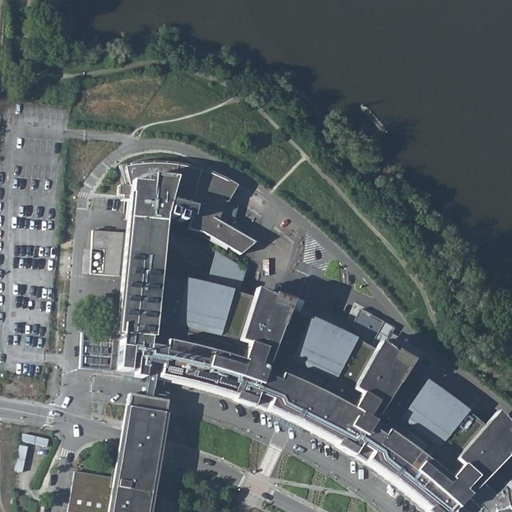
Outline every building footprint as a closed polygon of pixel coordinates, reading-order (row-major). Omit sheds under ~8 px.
[(142,375),(144,376),(151,377),(180,382),(191,388),(191,385),(199,390),(199,387),(208,392),(216,392),(215,394),(224,395),(224,397),(232,397),(232,399),(240,400),(240,402),(248,403),(248,405),(256,406),(256,408),(264,409),(264,411),(273,413),(275,409),(292,416),(306,423),(304,427),(303,429),(311,431),(311,433),(319,435),(319,437),(327,440),(326,441),(334,444),(334,446),(342,448),(341,450),(349,453),(348,455),(356,457),(356,459),(363,462),(363,464),(371,467),(373,465),(379,469),(378,471),(377,474),(384,477),(384,479),(391,482),(391,484),(398,487),(397,489),(405,493),(404,495),(412,498),(411,500),(418,504),(417,506),(425,510),(427,508),(429,511),(428,511),(450,511),(453,509),(456,511),(511,511),(511,487),(509,490),(490,471),(511,450),(511,448),(511,428),(493,413),(481,426),(466,413),(467,412),(425,380),(423,382),(405,370),(410,362),(394,352),(392,355),(383,347),(387,338),(392,329),(360,312),(349,335),(313,319),(301,314),(300,316),(287,310),(290,302),(272,296),(271,298),(254,290),(251,299),(237,294),(238,292),(191,280),(158,272),(163,218),(174,221),(182,222),(189,219),(186,229),(201,233),(239,255),(253,243),(216,222),(219,214),(214,215),(218,205),(226,203),(235,186),(224,179),(212,174),(200,170),(185,166),(170,164),(160,163),(142,163),(128,165),(127,163),(117,165),(118,171),(123,169),(127,187),(117,185),(116,195),(120,196),(120,201),(127,202),(123,233),(92,230),(89,274),(120,275),(114,335),(80,332),(79,369),(123,372),(123,375),(132,377),(132,378),(141,379),(142,375)] [(390,348),(401,352),(404,345),(393,341),(390,348)] [(151,377),(144,376),(140,402),(147,402),(151,377)] [(463,398),(459,403),(469,411),(473,406),(463,398)] [(163,405),(147,402),(140,402),(127,399),(120,439),(119,446),(113,479),(116,480),(115,481),(110,480),(110,478),(74,471),(72,482),(73,482),(73,486),(72,485),(66,511),(144,511),(146,502),(152,503),(154,495),(147,493),(149,485),(150,486),(154,458),(155,450),(157,438),(162,413),(163,405)] [(23,433),(21,439),(47,446),(48,439),(23,433)]
